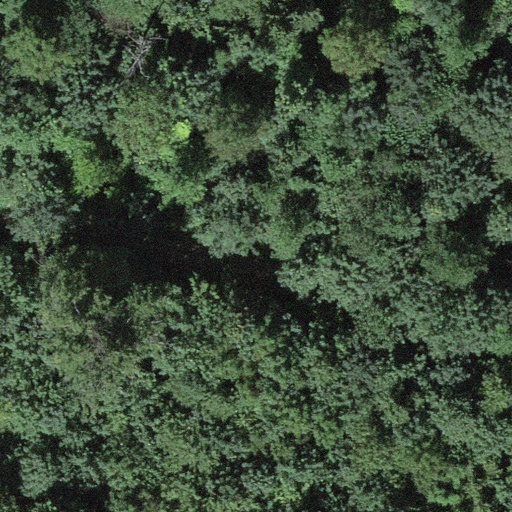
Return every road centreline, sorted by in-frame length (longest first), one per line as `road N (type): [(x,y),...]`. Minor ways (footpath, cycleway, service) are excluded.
road 1 (track): [(0,219),(373,311),(511,332)]
road 2 (track): [(373,311),(511,391)]
